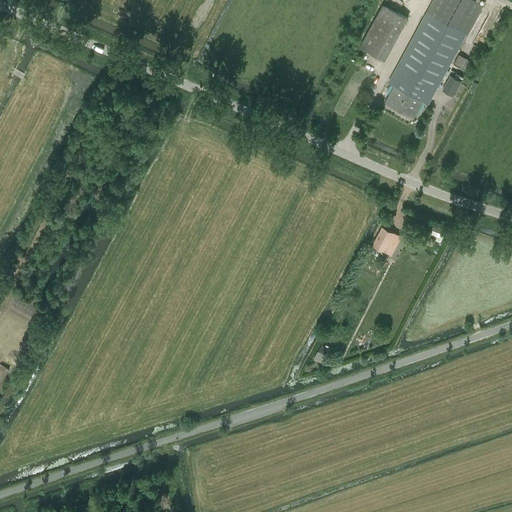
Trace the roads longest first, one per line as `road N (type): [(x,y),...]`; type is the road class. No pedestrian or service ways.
road 1 (unclassified): [(511,217),(411,182),(0,4)]
road 2 (unclassified): [(0,496),(511,324)]
road 3 (track): [(343,153),(426,0)]
